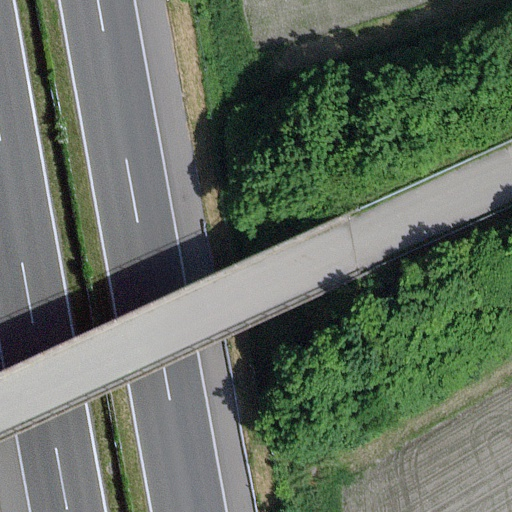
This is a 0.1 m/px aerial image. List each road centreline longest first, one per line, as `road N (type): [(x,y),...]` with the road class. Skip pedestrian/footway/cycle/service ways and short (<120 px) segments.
road 1 (unclassified): [(0,406),(511,172)]
road 2 (motorway): [(192,511),(100,0)]
road 3 (motorway): [(0,138),(67,511)]
road 4 (track): [(511,371),(351,465)]
